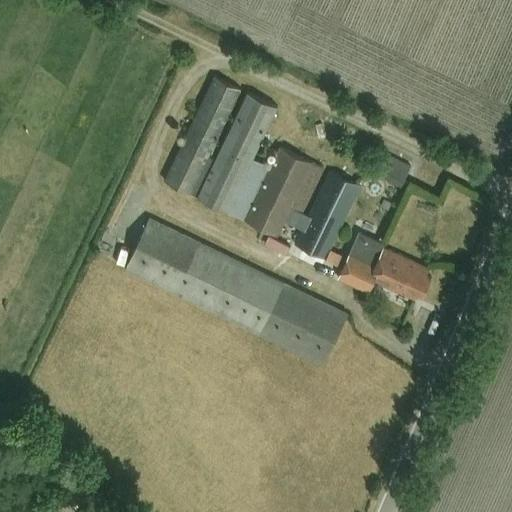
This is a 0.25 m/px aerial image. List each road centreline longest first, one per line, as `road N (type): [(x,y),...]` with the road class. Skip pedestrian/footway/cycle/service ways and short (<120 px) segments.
road 1 (track): [(511,193),(103,0)]
road 2 (unclassified): [(388,511),(511,219)]
